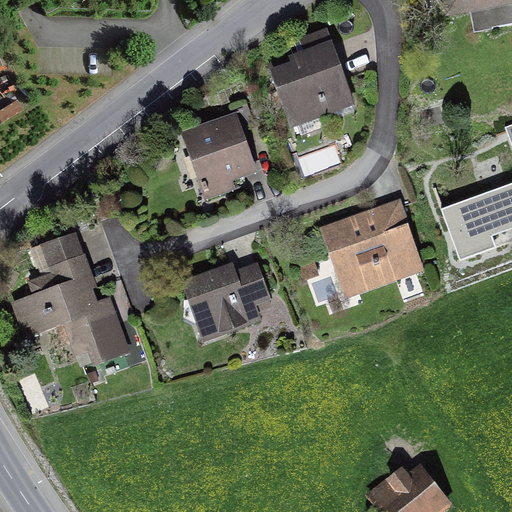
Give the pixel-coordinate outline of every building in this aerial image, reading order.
[(511,0),(442,0),(443,3),(459,0),(461,0),(464,16),(511,6),(511,0)] [(329,50),(271,72),(293,128),(351,106),(329,50)] [(236,115),(181,134),(204,200),(236,189),(233,179),(255,171),(236,115)] [(511,147),(511,184),(441,210),(460,262),(511,243),(511,126),(505,129),(511,147)] [(401,200),(320,228),(344,299),(426,271),(401,200)] [(92,296),(74,245),(33,260),(43,288),(19,296),(36,346),(60,338),(73,373),(129,354),(107,291),(92,296)] [(235,262),(182,281),(203,341),(277,315),(258,262),(238,269),(235,262)] [(420,465),(371,503),(377,511),(442,511),(451,506),(420,465)]
